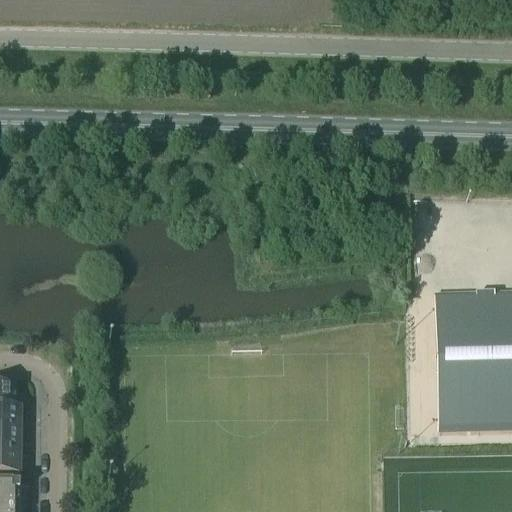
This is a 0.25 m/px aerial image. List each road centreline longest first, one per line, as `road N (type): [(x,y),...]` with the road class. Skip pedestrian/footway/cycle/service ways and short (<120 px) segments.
road 1 (primary): [(511,140),(0,123)]
road 2 (tertiary): [(0,39),(511,55)]
road 3 (residential): [(0,363),(41,371),(50,386),(53,511)]
